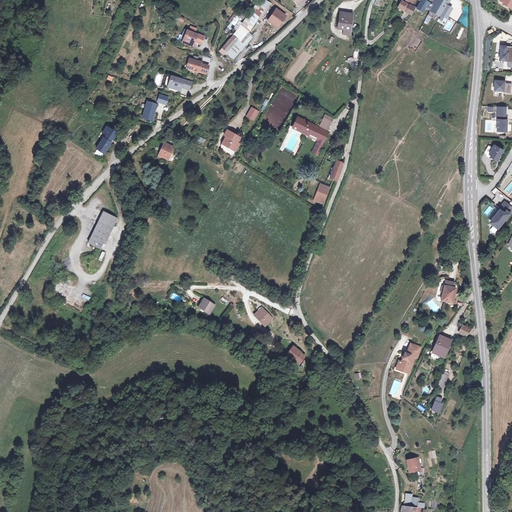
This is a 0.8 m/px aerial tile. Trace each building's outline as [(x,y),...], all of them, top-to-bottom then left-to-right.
[(269,2),(265,0),(258,0),(244,19),(232,34),(240,42),(246,46),(253,36),(249,32),(269,2)] [(422,13),(428,3),(423,0),(420,0),(415,9),(422,13)] [(446,6),(446,4),(440,0),(435,0),(433,6),(430,4),(427,10),(439,17),(440,15),(446,6)] [(511,9),(511,0),(502,0),(502,1),(505,4),(511,7),(511,9)] [(402,2),(398,8),(406,12),(409,6),(402,2)] [(410,5),(409,6),(406,12),(411,15),(414,8),(410,5)] [(446,19),(452,9),(446,6),(440,15),(446,19)] [(269,19),(277,24),(284,14),(276,8),(269,19)] [(349,34),(352,14),(340,12),(338,27),(344,28),(343,34),(349,34)] [(460,38),(464,28),(461,26),(456,36),(460,38)] [(188,28),(187,27),(181,38),(192,43),(194,41),(184,37),(188,28)] [(433,27),(430,31),(436,35),(439,30),(433,27)] [(198,32),(188,28),(184,37),(194,41),(195,37),(197,38),(196,39),(201,42),(204,35),(198,32)] [(226,51),(231,46),(226,41),(221,47),(226,51)] [(499,61),(511,60),(511,45),(499,45),(499,61)] [(358,64),(357,51),(353,52),(354,57),(348,58),(349,65),(358,64)] [(203,60),(190,57),(191,68),(200,70),(200,69),(208,71),(210,65),(202,63),(203,60)] [(175,74),(171,72),(167,84),(183,89),(184,86),(172,83),(175,74)] [(190,78),(175,74),(172,83),(184,86),(184,84),(188,85),(190,78)] [(511,91),(511,84),(505,83),(505,80),(494,79),(493,91),(511,91)] [(158,94),(156,102),(166,105),(168,97),(158,94)] [(141,118),(152,121),(157,104),(146,100),(141,118)] [(496,106),(496,131),(507,131),(507,106),(496,106)] [(245,118),(254,122),(259,112),(250,108),(245,118)] [(328,115),(322,126),(327,129),(333,118),(328,115)] [(325,140),(330,131),(327,129),(322,126),(302,116),(299,118),(297,120),(297,122),(297,125),(305,129),(325,140)] [(103,154),(117,133),(107,126),(92,147),(103,154)] [(235,151),(238,145),(235,144),(240,136),(228,129),(224,135),(227,137),(223,143),(235,151)] [(323,144),(318,141),(314,150),(319,153),(323,144)] [(491,143),(486,155),(499,160),(504,148),(491,143)] [(168,160),(174,149),(165,145),(160,156),(168,160)] [(339,179),(344,163),(338,161),(332,177),(339,179)] [(326,204),(331,189),(321,186),(316,200),(326,204)] [(498,204),(505,195),(495,188),(492,192),(496,195),(492,200),(498,204)] [(168,208),(171,201),(160,195),(156,201),(168,208)] [(497,230),(511,212),(511,207),(504,201),(487,221),(497,230)] [(489,206),(484,213),(487,215),(492,208),(489,206)] [(102,212),(98,222),(112,228),(116,219),(102,212)] [(101,250),(112,228),(98,222),(87,243),(101,250)] [(455,304),(459,289),(456,288),(457,283),(450,281),(449,287),(447,286),(445,293),(443,301),(455,304)] [(180,302),(182,297),(174,293),(172,298),(180,302)] [(213,312),(217,304),(208,299),(203,306),(213,312)] [(264,320),(262,321),(266,325),(273,318),(263,307),(257,313),(264,320)] [(255,315),(262,321),(264,320),(257,313),(255,315)] [(467,336),(473,329),(465,325),(461,333),(467,336)] [(453,340),(442,335),(434,351),(444,356),(453,340)] [(424,347),(413,343),(410,353),(407,352),(404,361),(402,361),(399,369),(407,371),(409,365),(414,367),(418,357),(420,357),(424,347)] [(297,360),(299,357),(302,360),(306,356),(302,353),(304,351),(297,345),(290,354),(297,360)] [(442,362),(444,356),(434,351),(431,357),(442,362)] [(449,376),(444,373),(437,387),(443,390),(449,376)] [(440,397),(438,397),(432,409),(439,413),(444,404),(443,403),(443,402),(442,401),(444,398),(441,396),(440,397)] [(420,404),(417,408),(424,413),(426,409),(420,404)] [(418,458),(407,460),(409,470),(421,468),(418,458)] [(416,500),(411,500),(411,494),(407,494),(405,506),(416,507),(416,500)]
